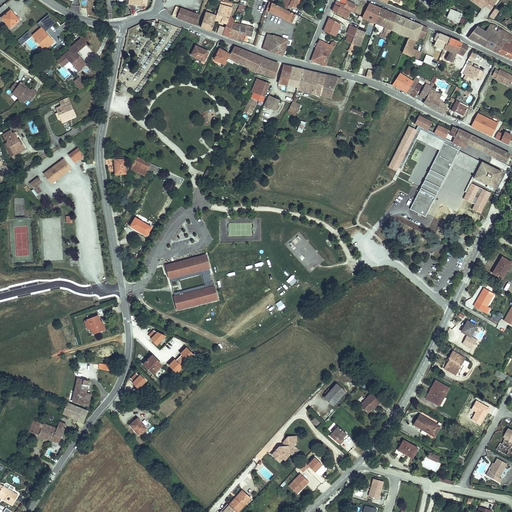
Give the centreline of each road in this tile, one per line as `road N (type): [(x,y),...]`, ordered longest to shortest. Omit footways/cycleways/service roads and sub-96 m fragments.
road 1 (tertiary): [(28,511),(113,396),(125,359),(125,301),(100,136),(105,116)]
road 2 (residential): [(359,462),(407,395),(511,198)]
road 3 (track): [(113,396),(139,404),(166,396),(215,359),(263,337),(353,263)]
road 4 (residential): [(511,150),(390,89),(305,60)]
road 5 (residential): [(305,60),(156,9)]
road 6 (residential): [(375,0),(511,60)]
road 7 (unknown): [(219,511),(301,415)]
